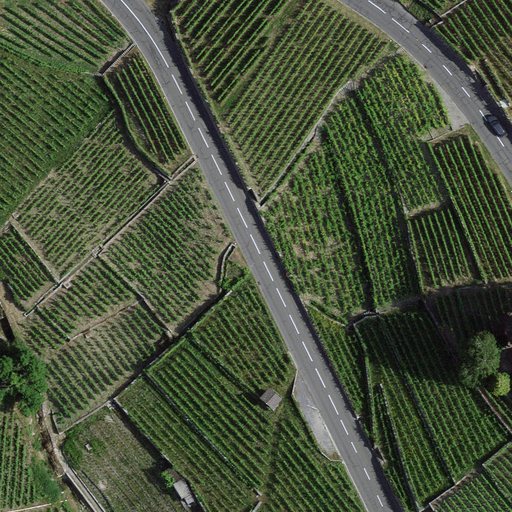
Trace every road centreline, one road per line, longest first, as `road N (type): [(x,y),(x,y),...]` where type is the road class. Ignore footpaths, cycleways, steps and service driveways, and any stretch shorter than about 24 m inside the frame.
road 1 (tertiary): [(386,511),(166,64),(120,0)]
road 2 (tertiary): [(362,0),(405,29),(473,98),(511,159)]
